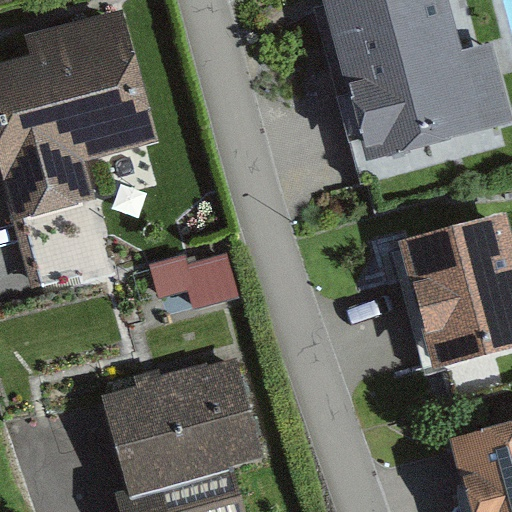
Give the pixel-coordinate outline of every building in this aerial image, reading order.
[(436,0),(334,0),(371,143),(467,119),(436,0)] [(44,67),(0,78),(0,125),(17,188),(79,171),(75,157),(148,138),(118,25),(38,46),(44,67)] [(511,342),(511,265),(501,226),(395,254),(403,283),(420,278),(442,361),(511,342)] [(236,297),(225,259),(187,270),(198,308),(236,297)] [(240,370),(102,405),(125,493),(263,458),(240,370)] [(511,511),(511,434),(464,448),(481,511),(511,511)]
